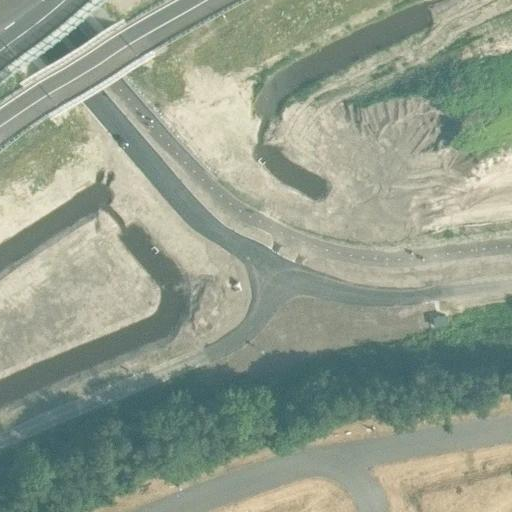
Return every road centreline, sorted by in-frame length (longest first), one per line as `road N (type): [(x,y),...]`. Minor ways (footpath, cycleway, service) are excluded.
road 1 (unclassified): [(279,270),(188,209),(11,0)]
road 2 (unclassified): [(0,442),(214,352),(245,332),(279,270)]
road 3 (unclassified): [(279,270),(316,287),(382,298),(511,285)]
road 4 (motorway): [(0,120),(199,0)]
road 5 (unknown): [(511,406),(382,433),(330,459)]
